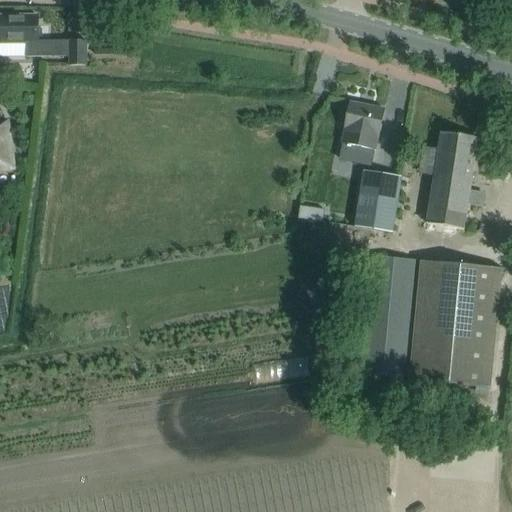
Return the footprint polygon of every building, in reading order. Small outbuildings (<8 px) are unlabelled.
[(0,42),(25,43),(25,57),(69,57),(69,66),(86,66),(85,41),(38,41),(37,16),(0,16),(0,42)] [(350,102),(344,130),(345,130),(342,144),(375,151),(383,110),(350,102)] [(11,120),(0,120),(0,171),(16,170),(11,120)] [(440,133),(426,225),(463,230),(477,139),(440,133)] [(361,172),(352,227),(391,233),(399,178),(361,172)] [(357,373),(493,385),(504,267),(367,255),(357,373)]
